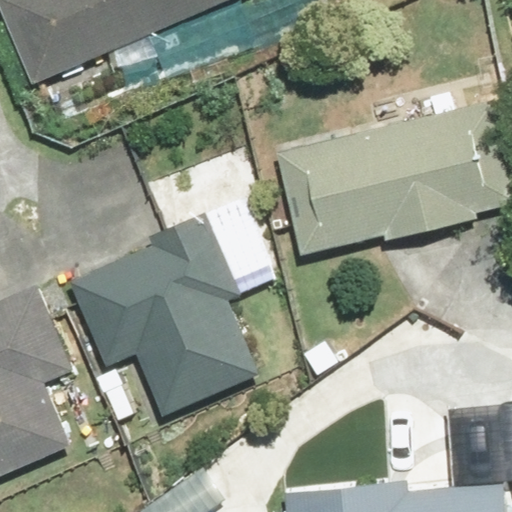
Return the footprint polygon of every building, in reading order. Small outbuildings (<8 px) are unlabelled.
[(8,0),(38,71),(207,0),(8,0)] [(511,152),(498,94),(283,144),(307,247),(390,228),(392,232),(484,211),(483,206),(511,199),(511,152)] [(160,238),(77,273),(112,357),(140,346),(166,406),(264,365),(234,295),(245,291),(210,205),(155,228),(160,238)] [(0,471),(67,448),(44,379),(70,370),(42,289),(0,303),(0,471)] [(283,492),(283,511),(506,511),(506,483),(283,492)]
